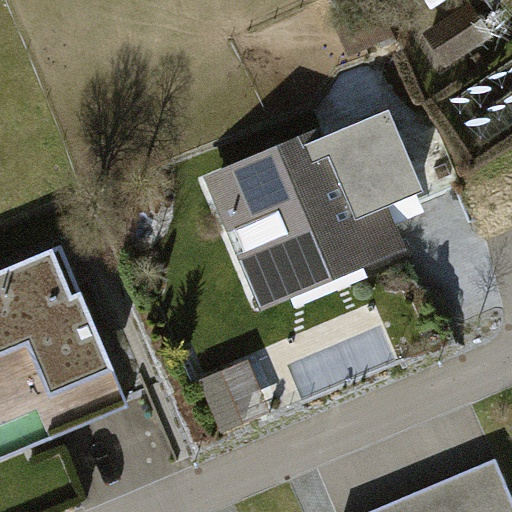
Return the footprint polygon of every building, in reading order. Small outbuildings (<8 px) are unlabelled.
[(470,1),(422,31),(444,65),(493,34),(470,1)] [(349,55),(395,35),(382,5),(336,26),(349,55)] [(417,188),(383,107),(205,181),(258,308),(391,253),(371,207),(417,188)] [(64,247),(0,273),(0,460),(108,416),(130,407),(64,247)] [(272,415),(251,365),(204,385),(226,435),(272,415)] [(511,511),(511,482),(500,453),(405,492),(356,511),(511,511)]
